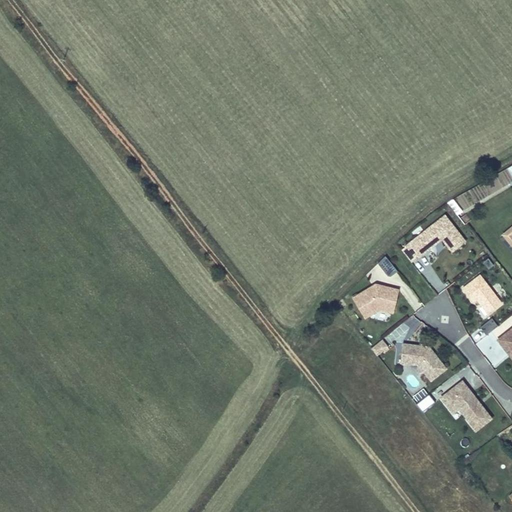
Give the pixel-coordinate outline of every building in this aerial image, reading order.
[(453,198),(448,202),(456,214),(461,210),(453,198)] [(427,247),(440,237),(441,239),(451,252),(464,242),(444,216),(401,250),(410,263),(428,249),(427,247)] [(428,249),(441,239),(440,237),(427,247),(428,249)] [(389,276),(397,269),(385,256),(377,263),(389,276)] [(492,266),(487,258),(482,263),(487,269),(492,266)] [(500,303),(479,276),(462,288),(472,302),(476,299),(487,314),(500,303)] [(393,313),(398,290),(381,286),(380,289),(378,288),(375,284),(352,298),(363,318),(378,310),(393,313)] [(414,296),(408,300),(414,310),(421,305),(414,296)] [(485,333),(497,326),(492,318),(480,325),(485,333)] [(511,327),(496,340),(501,346),(503,344),(511,354),(511,327)] [(376,355),(387,347),(381,340),(370,348),(376,355)] [(444,369),(428,347),(401,344),(399,363),(418,365),(430,380),(444,369)] [(511,354),(503,344),(501,346),(511,359),(511,354)] [(462,378),(446,390),(440,395),(453,412),(459,407),(477,429),(492,417),(462,378)] [(417,402),(426,395),(423,390),(413,398),(417,402)]
